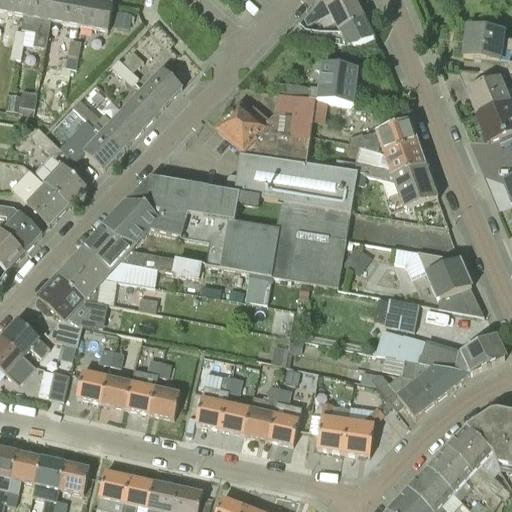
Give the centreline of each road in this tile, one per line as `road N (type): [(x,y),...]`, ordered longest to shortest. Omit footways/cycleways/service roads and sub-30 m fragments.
road 1 (residential): [(364,509),(305,486),(0,417)]
road 2 (residential): [(0,315),(249,45)]
road 3 (residential): [(511,308),(403,47),(392,0)]
road 4 (residential): [(364,509),(430,432),(511,377)]
